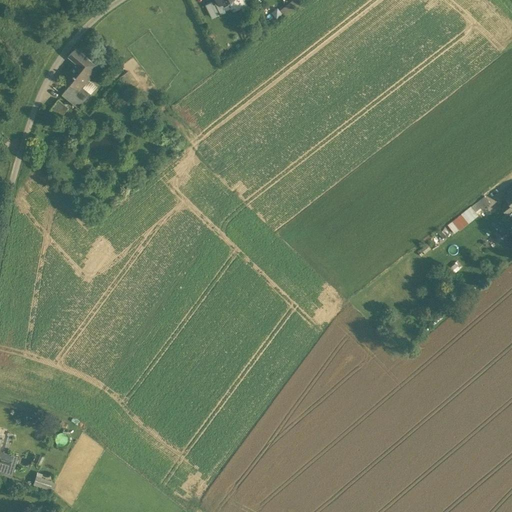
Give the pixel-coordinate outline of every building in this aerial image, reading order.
[(219,0),(215,0),(213,1),(217,9),(223,6),(222,4),(219,0)] [(298,0),(295,0),(284,9),(288,13),(301,3),(298,0)] [(213,1),(207,4),(213,17),(219,14),(217,9),(213,1)] [(99,66),(76,47),(69,55),(74,59),(92,75),(99,66)] [(74,59),(62,75),(72,83),(72,82),(81,89),(92,75),(74,59)] [(129,70),(122,75),(126,81),(134,76),(129,70)] [(81,89),(72,82),(72,83),(67,89),(75,95),(70,101),(73,103),(72,104),(73,105),(74,104),(79,108),(89,95),(81,89)] [(67,89),(67,88),(62,94),(70,101),(75,95),(67,89)] [(68,107),(58,99),(50,109),(60,117),(68,107)] [(485,196),(471,206),(477,213),(490,202),(485,196)] [(511,204),(508,200),(501,207),(507,214),(511,209),(511,204)] [(17,456),(0,450),(0,460),(9,463),(15,465),(17,456)] [(9,463),(0,460),(0,473),(6,475),(9,463)] [(52,481),(40,477),(41,474),(37,472),(33,483),(50,488),(52,481)]
